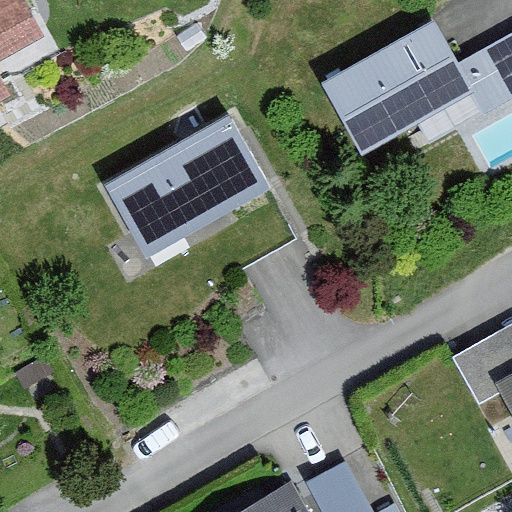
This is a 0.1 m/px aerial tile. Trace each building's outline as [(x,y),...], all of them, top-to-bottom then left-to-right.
[(0,44),(14,37),(0,11),(0,44)] [(511,31),(458,61),(433,16),(318,80),(356,149),(418,114),(433,141),(475,118),(479,126),(511,107),(511,31)] [(244,194),(203,121),(86,185),(126,259),(244,194)] [(511,324),(511,323),(436,363),(464,414),(480,405),(511,465),(511,464),(511,324)] [(349,511),(326,468),(292,486),(305,511),(349,511)] [(286,511),(272,485),(220,511),(286,511)]
